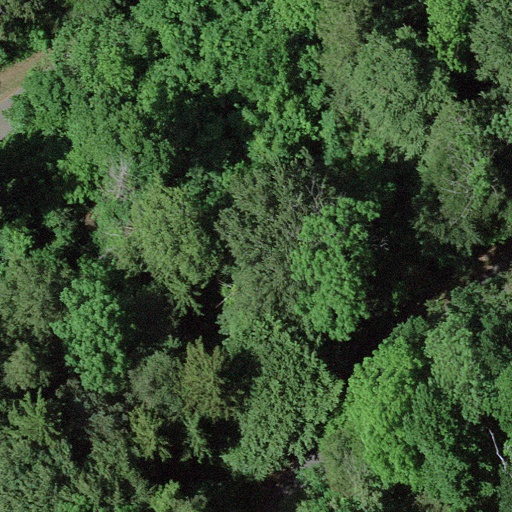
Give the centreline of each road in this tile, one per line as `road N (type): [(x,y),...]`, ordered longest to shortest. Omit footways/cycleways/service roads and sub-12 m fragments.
road 1 (unclassified): [(511,266),(339,419),(279,511)]
road 2 (unclassified): [(0,133),(180,0)]
